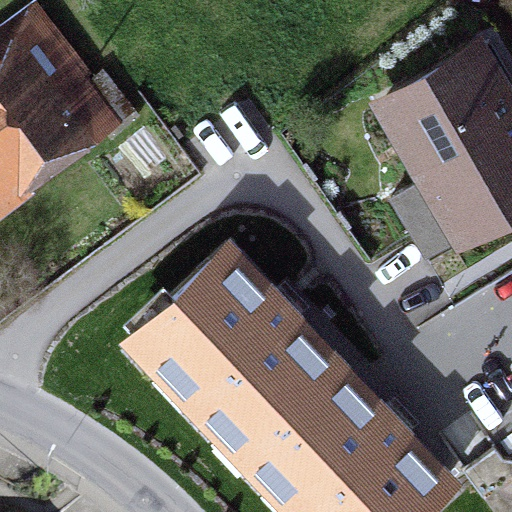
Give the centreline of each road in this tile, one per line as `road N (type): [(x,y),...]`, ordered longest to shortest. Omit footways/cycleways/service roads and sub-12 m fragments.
road 1 (unknown): [(449,420),(313,220),(259,188),(199,200),(47,315),(26,409)]
road 2 (tertiary): [(0,396),(62,425),(166,511)]
